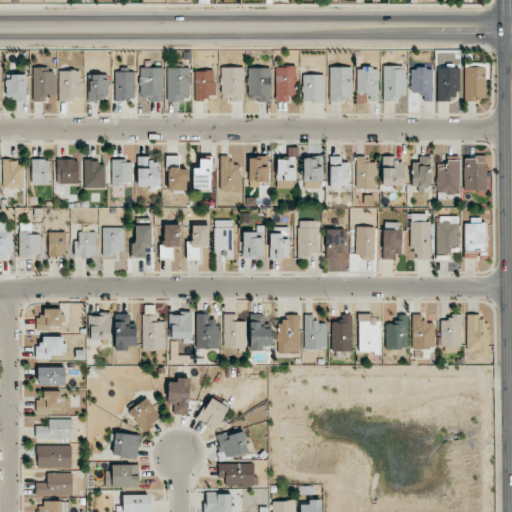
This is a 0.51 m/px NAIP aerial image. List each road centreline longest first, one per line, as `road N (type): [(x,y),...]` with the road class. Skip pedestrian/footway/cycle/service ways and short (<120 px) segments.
road 1 (residential): [(0,292),(511,287)]
road 2 (residential): [(511,130),(0,128)]
road 3 (tertiary): [(0,24),(511,24)]
road 4 (residential): [(9,511),(9,291)]
